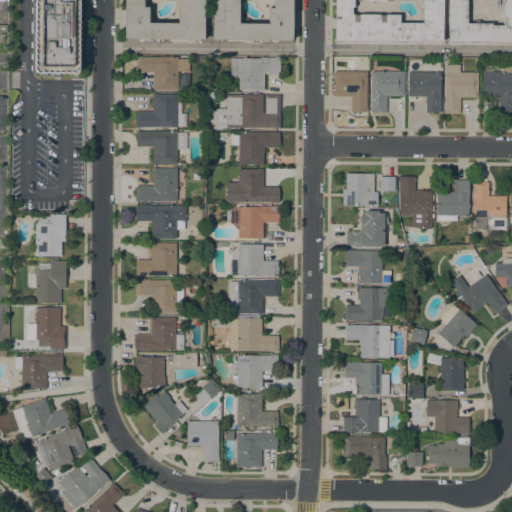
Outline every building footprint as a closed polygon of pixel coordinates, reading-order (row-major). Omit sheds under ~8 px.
[(78,0),(78,69),(77,71),(75,72),(38,72),(36,70),(35,68),(35,0),(78,0)] [(194,41),(194,39),(164,39),(164,41),(158,41),(158,38),(154,38),(154,41),(149,41),(149,38),(125,38),(125,0),(204,0),(204,39),(200,39),(200,41),(194,41)] [(252,42),(252,39),(221,39),(221,42),(216,42),(216,39),(212,39),(212,0),(292,0),(292,40),(268,39),(268,42),(262,42),(262,39),(258,39),(258,42),(252,42)] [(335,40),(335,0),(442,0),(442,41),(335,40)] [(511,41),(448,41),(448,0),(511,0),(511,41)] [(177,57),(177,58),(188,58),(188,71),(177,71),(177,90),(152,89),(153,72),(136,71),(136,56),(177,57)] [(260,58),(260,57),(279,57),(279,73),(264,73),(263,89),(239,89),(239,75),(230,75),(230,57),(260,58)] [(445,64),(459,64),(459,72),(477,72),(477,97),(460,97),(459,113),(444,113),(445,64)] [(502,72),(502,66),(511,66),(511,108),(511,114),(498,114),(499,96),(482,96),(482,72),(502,72)] [(366,71),(366,107),(367,107),(367,112),(350,111),(350,96),(333,96),(333,90),(333,71),(366,71)] [(370,71),(404,71),(403,95),(386,94),(385,112),(370,112),(370,71)] [(440,72),(440,112),(425,112),(425,96),(408,96),(408,71),(440,72)] [(135,111),(152,111),(152,93),(177,93),(177,95),(181,95),(181,113),(186,113),(186,125),(176,126),(153,126),(153,128),(150,128),(150,127),(136,127),(135,111)] [(262,94),(262,113),(265,113),(265,96),(264,96),(264,94),(280,94),(279,128),(226,127),(226,125),(220,125),(220,129),(212,129),(212,124),(213,125),(213,111),(226,111),(226,94),(262,94)] [(176,131),(176,132),(186,132),(186,149),(176,149),(176,164),(152,164),(152,146),(135,146),(136,131),(176,131)] [(230,132),(238,132),(238,131),(278,131),(278,147),(263,147),(263,165),(257,165),(257,164),(253,164),(253,165),(247,165),(247,164),(238,164),(238,145),(230,145),(230,132)] [(153,167),(176,168),(176,201),(135,201),(136,185),(153,185),(153,167)] [(257,168),(263,168),(263,186),(278,186),(278,202),(274,202),(226,201),(226,182),(238,182),(238,168),(257,168)] [(373,173),(373,191),(377,191),(377,205),(342,205),(342,189),(345,189),(345,173),(373,173)] [(394,176),(394,190),(379,190),(379,176),(394,176)] [(414,176),(414,190),(420,190),(421,190),(431,190),(431,195),(433,195),(433,201),(431,201),(431,205),(433,205),(433,210),(431,210),(431,213),(433,213),(433,217),(431,217),(431,228),(420,228),(420,224),(413,224),(413,213),(398,213),(399,189),(398,189),(398,181),(398,176),(414,176)] [(436,191),(453,191),(454,179),(468,179),(468,215),(456,215),(456,220),(436,220),(436,214),(436,191)] [(505,229),(473,229),(473,197),(472,197),(472,181),(475,181),(485,181),(488,181),(488,195),(506,195),(506,200),(505,200),(505,229)] [(148,204),(148,205),(185,205),(185,220),(184,220),(184,229),(176,229),(176,238),(156,238),(151,238),(151,220),(135,220),(135,204),(148,204)] [(260,206),(260,205),(278,206),(278,221),(262,221),(262,238),(237,238),(237,229),(236,228),(233,224),(229,222),(228,221),(229,219),(230,216),(230,214),(229,209),(238,206),(260,206)] [(385,230),(385,232),(383,232),(383,245),(355,246),(355,248),(350,248),(350,246),(346,246),(346,233),(346,231),(363,231),(362,225),(360,225),(360,222),(359,221),(359,217),(361,216),(360,213),(363,213),(363,210),(378,210),(378,213),(383,213),(383,214),(386,214),(390,230),(385,230)] [(35,223),(39,223),(39,216),(50,216),(50,214),(65,214),(64,241),(60,241),(60,256),(35,256),(35,223)] [(176,261),(183,261),(183,274),(176,274),(176,275),(135,275),(135,259),(151,260),(151,242),(176,242),(176,261)] [(237,247),(237,244),(262,243),(262,261),(277,260),(277,276),(259,276),(259,275),(230,275),(230,254),(237,247)] [(381,283),(357,282),(357,280),(358,280),(358,274),(357,274),(357,271),(358,271),(358,266),(344,265),(345,249),(349,249),(349,250),(381,250),(381,283)] [(511,258),(511,286),(509,286),(509,288),(506,288),(506,276),(494,276),(494,262),(501,262),(501,261),(503,259),(504,258),(505,258),(511,258)] [(38,263),(49,263),(49,260),(65,260),(65,288),(60,288),(60,302),(34,302),(34,286),(27,286),(27,273),(34,273),(34,269),(38,269),(38,263)] [(479,265),(506,304),(494,313),(486,301),(472,312),(450,281),(459,274),(460,277),(463,276),(479,265)] [(176,279),(176,287),(182,287),(182,302),(175,302),(175,313),(151,312),(151,295),(134,295),(134,279),(176,279)] [(278,280),(278,288),(276,288),(276,296),(262,296),(261,313),(237,313),(237,312),(230,312),(231,300),(229,300),(229,281),(237,281),(237,280),(278,280)] [(388,287),(388,317),(381,317),(381,320),(344,320),(344,316),(343,316),(343,309),(344,309),(344,305),(359,305),(359,299),(357,299),(357,288),(388,287)] [(445,323),(439,318),(451,303),(476,324),(465,337),(463,334),(453,346),(437,333),(445,323)] [(59,325),(65,326),(65,349),(49,349),(49,346),(37,346),(37,340),(25,339),(26,323),(34,323),(35,306),(60,307),(59,325)] [(175,334),(182,334),(182,349),(175,349),(175,350),(134,349),(134,334),(150,334),(150,316),(175,317),(175,334)] [(229,318),(237,318),(261,318),(261,335),(278,335),(278,350),(236,350),(236,349),(229,349),(229,318)] [(345,325),(389,325),(388,340),(392,340),(392,357),(359,357),(359,339),(345,339),(345,325)] [(426,330),(423,345),(409,341),(412,327),(426,330)] [(462,357),(463,390),(440,390),(440,366),(425,363),(428,351),(440,354),(440,358),(462,357)] [(183,366),(183,353),(196,353),(196,366),(183,366)] [(57,355),(57,354),(62,354),(62,371),(46,371),(46,388),(40,388),(21,388),(21,368),(14,368),(14,356),(21,356),(21,355),(57,355)] [(231,375),(224,358),(233,354),(236,363),(237,355),(260,355),(260,354),(277,355),(276,370),(261,370),(261,387),(255,387),(255,389),(251,389),(251,387),(246,387),(246,389),(242,389),(242,387),(236,387),(236,372),(231,375)] [(138,370),(134,370),(135,355),(141,355),(141,356),(163,356),(163,362),(169,362),(169,373),(163,373),(163,376),(164,376),(164,385),(155,385),(155,387),(138,387),(138,370)] [(380,374),(388,374),(388,394),(357,394),(358,377),(343,377),(344,361),(348,361),(348,362),(380,362),(380,374)] [(201,405),(193,396),(201,389),(200,388),(210,379),(219,389),(201,405)] [(408,381),(422,381),(422,397),(408,397),(408,381)] [(143,406),(155,395),(157,396),(164,390),(170,398),(169,398),(174,404),(179,400),(186,409),(182,413),(182,414),(161,433),(154,424),(156,422),(143,406)] [(236,393),(261,393),(261,411),(277,411),(277,426),(236,426),(236,393)] [(64,408),(69,423),(23,439),(12,409),(44,398),(49,413),(64,408)] [(378,416),(386,416),(385,432),(343,431),(343,416),(355,417),(355,402),(353,402),(353,399),(378,399),(378,416)] [(457,400),(457,410),(456,410),(456,417),(468,417),(468,433),(433,432),(433,416),(425,416),(425,399),(457,400)] [(217,421),(217,442),(218,442),(218,461),(202,461),(202,445),(186,445),(186,420),(217,421)] [(76,425),(87,452),(74,457),(70,444),(67,445),(74,461),(51,470),(48,464),(45,466),(35,442),(39,441),(38,440),(76,425)] [(224,440),(225,431),(233,431),(233,440),(224,440)] [(276,433),(276,449),(260,449),(260,467),(235,467),(236,433),(276,433)] [(384,455),(386,455),(385,469),(368,469),(368,462),(366,462),(366,457),(362,457),(362,458),(352,458),(352,457),(342,457),(342,447),(343,447),(343,436),(384,436),(384,455)] [(467,467),(435,466),(435,463),(426,463),(427,445),(436,446),(436,443),(443,444),(444,440),(455,440),(455,437),(468,437),(467,467)] [(421,451),(421,466),(406,466),(406,451),(421,451)] [(89,457),(109,480),(106,483),(105,483),(99,488),(99,489),(97,491),(96,490),(73,509),(60,493),(64,489),(58,482),(59,480),(58,479),(62,475),(63,477),(77,465),(78,467),(89,457)] [(49,478),(43,483),(33,473),(41,465),(51,476),(49,478)] [(109,485),(112,482),(123,493),(111,505),(118,511),(82,511),(83,511),(83,510),(109,485)]
